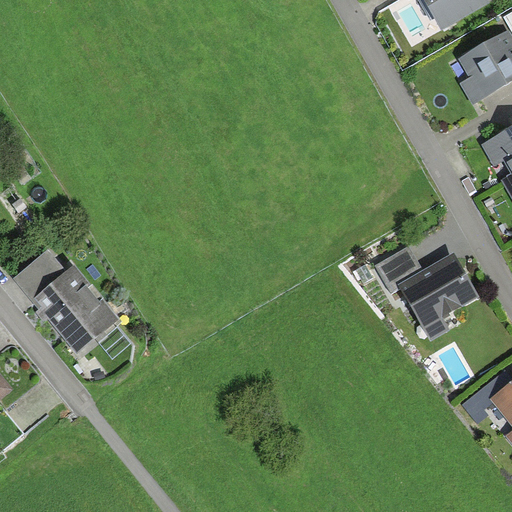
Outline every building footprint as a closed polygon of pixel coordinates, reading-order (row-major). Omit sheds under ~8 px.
[(420,0),(441,34),(489,5),(486,0),(420,0)] [(461,84),(474,106),(511,84),(511,33),(510,31),(460,60),(471,78),(461,84)] [(511,129),(484,146),(511,195),(511,129)] [(424,273),(410,248),(375,267),(390,294),(402,288),(431,341),(450,331),(442,318),(477,298),(454,256),(438,265),(424,273)] [(109,323),(68,276),(39,301),(79,348),(109,323)] [(494,405),(491,401),(511,384),(511,379),(506,372),(463,405),(479,425),(490,417),(486,411),(494,405)] [(511,384),(491,401),(494,405),(511,426),(511,436),(509,438),(511,442),(511,384)]
